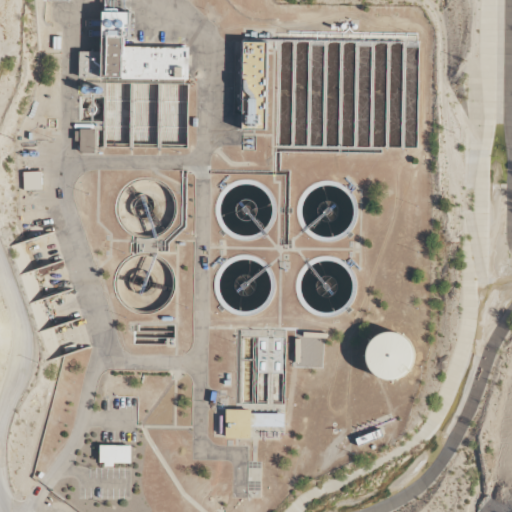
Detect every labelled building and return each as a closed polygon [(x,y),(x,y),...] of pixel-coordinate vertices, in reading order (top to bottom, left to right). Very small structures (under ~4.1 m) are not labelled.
[(100,12),(100,52),(78,52),(78,79),(187,80),(187,48),(123,47),(123,38),(127,38),(127,12),(100,12)] [(265,44),(234,43),(233,114),(240,114),(240,130),(263,131),(265,44)] [(81,142),(80,153),(95,153),(96,131),(76,130),(75,142),(81,142)] [(42,191),(41,173),(23,173),(24,191),(42,191)] [(404,375),(409,368),(412,360),(412,352),(409,345),(403,338),(396,334),(388,333),(381,334),(374,338),(369,343),(365,350),(364,357),(366,365),(369,372),(375,377),(382,380),(389,381),(397,379),(404,375)] [(249,409),(249,439),(225,439),(225,410),(249,409)] [(379,429),(354,439),(358,447),(382,437),(379,429)] [(129,446),(98,446),(98,463),(103,463),(103,467),(112,467),(112,463),(129,463),(129,446)]
